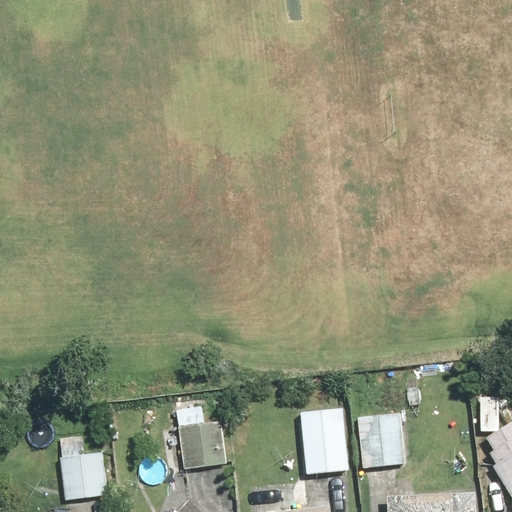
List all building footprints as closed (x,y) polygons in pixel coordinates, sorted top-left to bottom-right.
[(225,405),(180,411),(187,468),(232,462),(225,405)] [(347,407),(306,412),(315,492),(357,487),(347,407)] [(407,412),(362,417),(368,472),(413,467),(407,412)] [(511,423),(491,436),(500,450),(493,454),(501,467),(499,468),(511,488),(511,423)] [(64,439),(67,459),(65,459),(70,502),(112,497),(107,454),(103,455),(100,435),(64,439)] [(482,511),(482,493),(394,497),(394,511),(482,511)] [(212,511),(197,498),(184,511),(212,511)]
